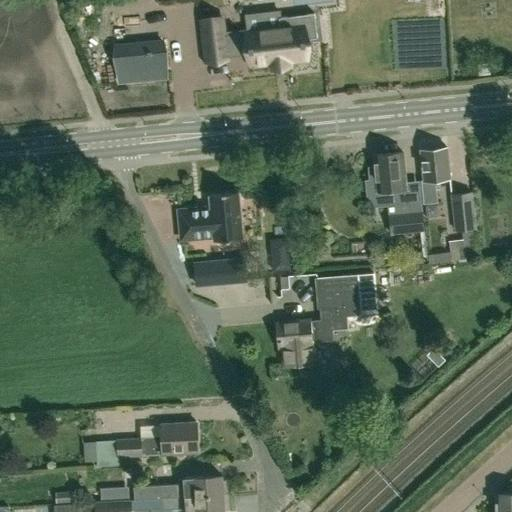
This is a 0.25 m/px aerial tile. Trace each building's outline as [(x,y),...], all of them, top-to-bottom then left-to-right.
[(249,47),(251,65),(272,62),(273,67),(292,65),(292,62),(307,60),(305,39),(318,37),(315,13),(279,17),(280,27),(248,31),(248,32),(224,35),(222,17),(200,20),(205,61),(227,58),(226,50),(249,47)] [(439,30),(438,22),(408,24),(409,41),(428,40),(428,31),(439,30)] [(153,77),(147,43),(122,47),(128,81),(153,77)] [(479,75),(490,74),(489,63),(478,64),(479,75)] [(424,203),(438,201),(436,179),(450,177),(447,146),(421,149),(424,180),(421,181),(424,203)] [(374,154),(376,169),(369,170),(370,179),(366,179),(367,196),(375,204),(379,204),(407,201),(405,188),(406,188),(402,151),(374,154)] [(242,237),(238,191),(209,194),(211,206),(179,210),(182,238),(213,235),(214,240),(242,237)] [(477,257),(474,229),(477,228),(472,191),(451,193),(455,231),(462,230),(463,238),(449,240),(452,260),(477,257)] [(391,234),(425,230),(423,209),(389,213),(391,234)] [(424,262),(422,250),(406,252),(407,264),(423,262),(424,262)] [(208,281),(221,279),(219,262),(206,263),(208,281)] [(283,345),(285,363),(313,361),(312,341),(311,330),(348,327),(347,316),(361,315),(358,273),(315,277),(317,308),(319,308),(320,317),(277,321),(280,346),(283,345)] [(281,288),(289,288),(289,276),(280,276),(281,288)] [(119,456),(163,453),(199,450),(197,419),(161,422),(162,434),(142,435),(142,437),(117,439),(119,456)] [(104,500),(132,498),(141,497),(162,496),(162,497),(224,493),(222,474),(191,476),(183,477),(180,478),(181,487),(177,487),(177,485),(162,486),(161,485),(141,487),(141,490),(104,492),(104,500)] [(56,503),(73,502),(72,491),(56,492),(56,503)] [(511,491),(496,493),(497,511),(511,509),(511,491)] [(218,511),(225,511),(224,493),(162,497),(163,508),(185,506),(185,511),(218,511)] [(95,511),(132,511),(132,499),(132,498),(104,500),(94,501),(95,511)] [(54,511),(83,511),(83,503),(54,505),(54,511)]
